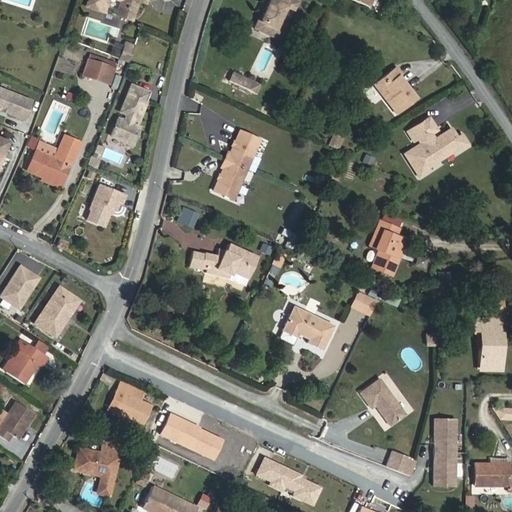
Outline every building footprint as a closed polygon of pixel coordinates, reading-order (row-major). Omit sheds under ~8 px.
[(88,0),(87,6),(103,11),(107,0),(117,0),(120,1),(116,15),(131,20),(137,1),(142,2),(142,0),(88,0)] [(271,36),(278,21),(285,7),(293,10),(297,1),(293,0),(269,0),(266,8),(268,9),(266,13),(264,12),(259,21),(257,20),(253,28),(271,36)] [(279,40),(286,25),(278,21),(271,36),(279,40)] [(127,63),(134,45),(124,42),(117,59),(127,63)] [(115,62),(89,54),(87,60),(100,64),(113,68),(115,62)] [(95,79),(100,64),(87,60),(82,75),(95,79)] [(108,84),(113,68),(100,64),(95,79),(108,84)] [(417,99),(399,75),(401,73),(395,66),(373,84),(396,115),(417,99)] [(254,94),(257,85),(232,73),(228,81),(254,94)] [(116,118),(109,135),(130,144),(137,127),(130,124),(132,118),(137,119),(148,93),(129,85),(118,112),(125,114),(122,121),(116,118)] [(4,112),(23,120),(31,101),(0,88),(0,110),(2,110),(5,111),(4,112)] [(308,115),(310,107),(304,106),(301,114),(308,115)] [(436,130),(428,118),(406,132),(412,141),(416,139),(419,137),(422,142),(419,144),(403,154),(418,177),(428,170),(427,168),(438,161),(439,155),(445,151),(449,152),(456,148),(460,149),(467,144),(460,135),(456,138),(450,129),(433,139),(429,138),(430,134),(436,130)] [(246,170),(259,139),(239,130),(228,153),(226,152),(223,159),(246,170)] [(335,148),(340,137),(332,134),(327,145),(335,148)] [(59,182),(66,164),(69,165),(79,142),(64,136),(58,150),(54,158),(42,153),(35,150),(26,170),(34,174),(41,177),(42,174),(50,178),(59,182)] [(58,150),(39,142),(35,150),(42,153),(54,158),(58,150)] [(438,161),(450,153),(449,152),(445,151),(439,155),(438,161)] [(370,166),(374,158),(365,154),(361,162),(370,166)] [(86,165),(95,169),(99,160),(90,156),(86,165)] [(232,200),(246,170),(223,159),(220,167),(222,168),(212,191),(232,200)] [(332,190),(339,175),(330,172),(323,187),(332,190)] [(56,188),(59,182),(50,178),(42,174),(41,177),(39,180),(48,184),(56,188)] [(408,189),(412,185),(401,180),(399,185),(408,189)] [(119,203),(123,195),(96,184),(87,208),(87,210),(84,219),(101,226),(106,214),(105,211),(107,206),(111,208),(113,209),(116,202),(119,203)] [(184,224),(190,210),(183,207),(177,221),(184,224)] [(191,227),(197,213),(190,210),(184,224),(191,227)] [(390,276),(397,259),(394,257),(398,246),(401,239),(395,236),(398,229),(379,221),(376,228),(381,231),(374,249),(377,250),(370,267),(390,276)] [(374,249),(381,231),(376,228),(368,246),(374,249)] [(309,246),(314,238),(309,235),(304,243),(309,246)] [(62,250),(66,243),(58,239),(55,246),(62,250)] [(268,254),(271,247),(262,243),(259,250),(268,254)] [(244,285),(257,257),(228,244),(225,251),(217,249),(216,256),(203,253),(203,254),(191,251),(188,267),(200,270),(200,268),(205,269),(204,273),(229,279),(244,285)] [(397,259),(402,247),(398,246),(394,257),(397,259)] [(416,256),(414,267),(425,268),(427,258),(416,256)] [(38,278),(19,265),(0,294),(0,297),(18,309),(38,278)] [(446,294),(447,278),(437,277),(435,277),(435,294),(446,294)] [(54,337),(78,300),(58,286),(33,323),(54,337)] [(369,315),(375,302),(357,293),(350,307),(369,315)] [(501,314),(501,300),(483,299),(482,313),(501,314)] [(321,350),(333,326),(292,306),(281,331),(296,338),(297,334),(308,339),(306,343),(321,350)] [(501,342),(501,331),(499,331),(499,321),(473,321),(472,331),(479,331),(478,364),(496,365),(497,342),(501,342)] [(434,345),(434,334),(425,334),(426,345),(434,345)] [(23,384),(36,364),(41,367),(47,358),(41,354),(34,349),(24,343),(23,344),(18,341),(12,349),(14,350),(18,353),(5,372),(23,384)] [(500,371),(501,342),(497,342),(496,365),(478,364),(478,371),(500,371)] [(41,354),(45,347),(38,343),(34,349),(41,354)] [(5,372),(18,353),(14,350),(1,370),(5,372)] [(403,414),(378,379),(359,393),(370,408),(374,405),(376,403),(377,406),(376,407),(389,425),(403,414)] [(140,425),(150,406),(139,401),(144,391),(120,380),(115,390),(122,393),(113,412),(140,425)] [(113,412),(122,393),(115,390),(106,409),(113,412)] [(26,424),(33,414),(15,401),(7,413),(2,410),(0,412),(0,437),(6,441),(10,435),(15,438),(25,423),(26,424)] [(495,419),(511,419),(511,407),(496,406),(495,419)] [(182,428),(195,430),(197,415),(185,413),(182,428)] [(454,487),(455,418),(433,418),(432,486),(454,487)] [(108,495),(116,458),(114,458),(119,439),(103,435),(99,454),(78,449),(76,459),(80,460),(78,470),(101,475),(97,493),(108,495)] [(407,476),(411,460),(390,452),(384,467),(407,476)] [(511,491),(511,468),(508,468),(508,466),(489,466),(489,464),(473,464),(473,486),(506,486),(506,491),(511,491)] [(144,485),(148,476),(140,472),(135,481),(144,485)] [(194,511),(196,508),(151,486),(141,507),(149,511),(194,511)]
